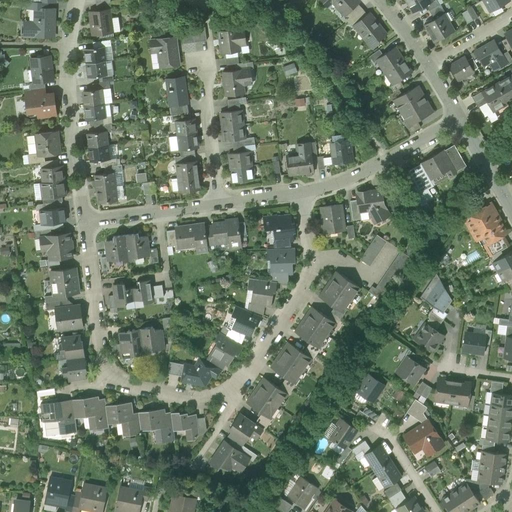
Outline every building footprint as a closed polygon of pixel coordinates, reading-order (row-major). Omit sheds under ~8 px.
[(344,15),(344,16),(357,4),(358,3),(355,0),(320,0),(327,7),(332,2),(334,0),(335,0),(339,3),(336,6),(344,15)] [(431,2),(430,0),(408,0),(406,1),(413,13),(426,5),(432,2),(431,2)] [(426,5),(429,11),(440,5),(436,0),(435,0),(431,2),(432,2),(426,5)] [(508,0),(484,0),(491,11),(501,6),(509,1),(508,0)] [(346,23),(347,22),(362,9),(357,4),(344,16),(344,15),(341,18),(346,23)] [(444,13),(440,5),(429,11),(434,19),(444,13)] [(466,9),(467,11),(473,21),(478,18),(472,6),(466,9)] [(504,11),(501,6),(491,11),(494,17),(504,11)] [(24,37),(52,37),(52,29),(54,29),(55,18),(53,18),(54,9),(46,9),(36,9),(36,26),(25,25),(24,37)] [(89,12),(92,35),(100,34),(113,32),(111,17),(110,9),(97,10),(89,12)] [(366,15),(362,9),(347,22),(352,27),(354,26),(353,26),(366,15)] [(468,23),(473,21),(467,11),(462,13),(468,23)] [(364,38),(371,47),(387,35),(386,34),(385,34),(379,26),(378,27),(373,21),(375,20),(369,13),(366,15),(353,26),(354,26),(356,25),(362,32),(364,31),(367,35),(364,38)] [(424,25),(429,34),(450,22),(445,13),(444,13),(434,19),(424,25)] [(118,17),(111,17),(113,32),(120,31),(118,17)] [(386,34),(375,20),(373,21),(378,27),(379,26),(385,34),(386,34)] [(455,31),(450,22),(429,34),(434,43),(455,31)] [(354,26),(364,38),(367,35),(364,31),(362,32),(356,25),(354,26)] [(205,27),(193,29),(195,42),(207,41),(205,27)] [(220,40),(222,54),(224,53),(239,51),(241,51),(240,46),(240,41),(245,41),(244,28),(218,32),(219,40),(220,40)] [(183,44),(195,42),(193,29),(181,30),(183,44)] [(158,51),(161,67),(180,65),(176,37),(150,40),(152,52),(158,51)] [(501,41),(507,52),(511,48),(511,47),(506,37),(501,41)] [(93,42),(93,48),(103,47),(111,46),(110,40),(93,42)] [(490,62),(494,70),(506,63),(502,55),(493,41),(475,51),(484,66),(490,62)] [(246,46),(246,45),(241,46),(242,54),(249,53),(249,46),(246,46)] [(105,61),(111,61),(113,60),(111,46),(103,47),(105,61)] [(85,49),(87,64),(105,61),(103,47),(93,48),(85,49)] [(406,66),(402,61),(399,55),(400,54),(395,47),(383,55),(376,60),(377,60),(378,60),(381,65),(380,66),(385,72),(389,79),(390,79),(394,84),(393,84),(393,85),(400,81),(412,73),(407,65),(406,66)] [(370,57),(374,63),(377,60),(376,60),(383,55),(379,50),(370,57)] [(161,68),(161,67),(158,51),(152,52),(151,52),(153,69),(161,68)] [(511,62),(511,59),(507,52),(502,55),(506,63),(507,65),(511,62)] [(34,83),(45,82),(53,81),(50,56),(31,58),(34,83)] [(235,64),(239,64),(238,57),(226,59),(227,65),(235,64)] [(450,66),(458,81),(474,72),(473,71),(467,61),(465,57),(450,66)] [(467,61),(473,71),(478,68),(472,58),(467,61)] [(5,59),(2,64),(7,68),(10,63),(5,59)] [(107,75),(105,61),(87,64),(89,78),(99,77),(107,76),(107,75)] [(283,66),(286,75),(297,71),(294,62),(283,66)] [(244,94),(243,86),(243,81),(252,80),(251,68),(247,69),(236,70),(223,72),(224,80),(223,80),(224,88),(225,88),(226,97),(227,97),(244,94)] [(495,84),(505,100),(511,95),(511,90),(511,88),(511,87),(511,74),(495,84)] [(99,77),(99,83),(109,82),(114,81),(113,75),(107,75),(107,76),(99,77)] [(168,91),(170,105),(184,103),(183,97),(186,96),(184,78),(167,80),(167,81),(171,80),(172,89),(168,89),(168,91)] [(390,87),(394,93),(399,89),(404,86),(400,81),(393,85),(393,84),(390,87)] [(30,83),(31,90),(43,88),(46,88),(45,82),(34,83),(30,83)] [(110,89),(109,82),(99,83),(92,84),(93,90),(101,89),(101,90),(110,89)] [(507,104),(506,102),(505,100),(495,84),(482,92),(485,97),(488,102),(494,112),(507,104)] [(408,126),(409,127),(417,122),(433,112),(417,86),(402,95),(393,100),(401,114),(408,126)] [(38,110),(39,117),(56,115),(53,94),(50,94),(48,98),(45,99),(43,88),(31,90),(26,91),(27,99),(26,99),(28,112),(38,110)] [(83,92),(85,106),(103,104),(101,90),(101,89),(93,90),(83,92)] [(112,103),(110,89),(101,90),(103,104),(112,103)] [(402,95),(399,89),(394,93),(389,96),(392,101),(393,100),(402,95)] [(472,97),(475,102),(485,97),(482,92),(472,97)] [(488,102),(485,97),(475,102),(478,108),(488,102)] [(170,105),(172,116),(186,114),(184,103),(170,105)] [(103,104),(85,106),(87,120),(90,120),(103,118),(105,118),(105,117),(103,104)] [(220,113),(222,127),(243,125),(241,110),(240,110),(228,112),(220,113)] [(190,113),(186,114),(172,116),(173,123),(176,123),(176,122),(191,120),(190,113)] [(112,124),(111,116),(105,117),(105,118),(103,118),(104,125),(112,124)] [(90,126),(95,126),(104,125),(103,118),(90,120),(90,126)] [(176,123),(178,136),(196,134),(195,119),(191,120),(176,122),(176,123)] [(407,127),(410,134),(421,128),(417,122),(409,127),(408,126),(407,127)] [(112,124),(104,125),(95,126),(96,132),(106,131),(113,131),(112,124)] [(245,139),(243,125),(222,127),(224,142),(232,141),(244,139),(245,139)] [(38,154),(38,157),(44,156),(61,154),(58,131),(35,134),(36,135),(38,154)] [(87,134),(89,148),(108,145),(106,131),(96,132),(87,134)] [(198,148),(196,134),(178,136),(180,150),(194,148),(198,148)] [(27,136),(29,155),(38,154),(36,135),(27,136)] [(178,136),(169,137),(171,151),(180,150),(178,136)] [(324,158),(324,166),(353,162),(350,139),(346,139),(333,141),(330,141),(333,157),(324,158)] [(287,156),(289,176),(313,173),(311,155),(309,143),(297,144),(299,154),(287,156)] [(115,144),(108,145),(110,159),(117,158),(115,144)] [(110,159),(108,145),(89,148),(91,162),(100,161),(110,160),(110,159)] [(421,163),(421,164),(431,180),(445,171),(449,177),(457,172),(457,171),(466,166),(454,145),(445,150),(444,150),(421,163)] [(181,157),(183,156),(195,155),(194,148),(180,150),(181,157)] [(229,154),(231,168),(252,166),(250,151),(246,152),(234,153),(229,154)] [(29,164),(41,163),(45,162),(44,156),(38,157),(38,154),(29,155),(28,155),(29,164)] [(101,167),(105,167),(117,165),(117,158),(110,159),(110,160),(100,161),(101,167)] [(176,164),(178,178),(199,176),(197,161),(196,161),(184,163),(176,164)] [(434,186),(431,180),(421,164),(410,170),(415,179),(413,180),(416,185),(421,193),(427,190),(434,186)] [(121,165),(117,165),(105,167),(105,173),(113,172),(122,171),(121,165)] [(41,168),(43,183),(64,180),(62,166),(58,166),(41,168)] [(254,181),(252,166),(231,168),(233,183),(254,181)] [(124,185),(122,171),(113,172),(115,187),(123,185),(124,185)] [(431,180),(434,186),(449,177),(445,171),(431,180)] [(95,175),(97,189),(115,187),(113,172),(105,173),(95,175)] [(146,173),(136,174),(137,182),(147,181),(146,173)] [(178,178),(178,181),(179,191),(179,193),(201,190),(199,176),(178,178)] [(66,195),(64,180),(43,183),(41,183),(43,198),(62,196),(66,195)] [(35,200),(43,199),(43,198),(41,183),(33,184),(35,200)] [(115,187),(117,200),(124,199),(123,185),(115,187)] [(411,188),(421,207),(427,203),(426,200),(421,193),(416,185),(411,188)] [(117,200),(115,187),(97,189),(98,203),(117,201),(117,200)] [(432,197),(427,190),(421,193),(426,200),(432,197)] [(360,213),(369,212),(372,218),(375,224),(376,224),(374,222),(388,214),(389,216),(390,216),(383,204),(381,192),(370,193),(370,192),(357,194),(358,200),(360,213)] [(44,204),(61,202),(63,202),(62,196),(43,198),(43,199),(44,204)] [(350,201),(353,220),(361,219),(360,213),(358,200),(350,201)] [(61,208),(61,202),(44,204),(45,210),(61,208)] [(321,208),(325,233),(345,230),(341,205),(321,208)] [(484,236),(488,243),(501,235),(501,236),(505,233),(498,221),(497,221),(495,217),(496,216),(497,216),(490,205),(472,215),(474,219),(467,223),(477,240),(483,236),(484,236)] [(42,224),(42,225),(50,224),(63,222),(66,222),(64,208),(61,208),(45,210),(40,211),(42,224)] [(371,219),(372,218),(369,212),(360,213),(361,219),(361,221),(371,219)] [(280,242),(280,243),(291,241),(291,242),(295,241),(294,234),(296,233),(294,223),(292,223),(291,214),(277,216),(277,215),(263,217),(265,231),(278,229),(280,242)] [(229,242),(230,249),(242,248),(241,236),(239,224),(238,219),(225,221),(225,222),(212,224),(212,227),(214,244),(229,242)] [(239,224),(241,236),(247,235),(246,223),(239,224)] [(34,232),(51,230),(50,224),(42,225),(42,224),(33,225),(34,232)] [(195,243),(196,253),(208,251),(207,245),(205,228),(205,224),(196,226),(196,224),(176,227),(177,229),(179,243),(179,245),(195,243)] [(347,226),(348,239),(355,238),(353,225),(347,226)] [(205,228),(207,245),(214,244),(212,227),(205,228)] [(165,230),(167,245),(179,243),(177,229),(165,230)] [(34,232),(35,238),(40,237),(52,235),(51,230),(34,232)] [(49,260),(59,259),(73,257),(72,249),(73,248),(72,241),(71,240),(70,233),(52,235),(40,237),(42,251),(48,250),(49,260)] [(138,234),(126,236),(129,261),(136,260),(136,257),(143,256),(149,256),(147,237),(139,238),(138,234)] [(377,235),(374,240),(383,247),(387,242),(377,235)] [(490,245),(495,254),(501,251),(507,247),(501,236),(501,235),(488,243),(489,245),(490,245)] [(122,262),(129,261),(126,236),(113,237),(114,241),(106,242),(108,257),(108,261),(122,259),(122,262)] [(36,252),(42,251),(40,237),(35,238),(34,238),(36,252)] [(374,240),(370,245),(380,251),(383,247),(374,240)] [(370,245),(367,250),(377,256),(380,251),(370,245)] [(486,247),(491,256),(495,254),(490,245),(489,245),(486,247)] [(9,247),(0,248),(1,255),(10,254),(9,247)] [(150,249),(152,263),(159,262),(157,248),(150,249)] [(288,275),(293,275),(293,263),(296,263),(295,248),(292,248),(291,249),(274,249),(267,249),(268,260),(275,260),(276,274),(276,275),(288,275)] [(373,261),(377,256),(367,250),(363,255),(360,260),(370,266),(373,261)] [(401,251),(397,257),(407,263),(411,258),(401,251)] [(501,251),(495,254),(491,256),(490,257),(493,262),(504,256),(501,251)] [(493,262),(498,272),(511,263),(511,251),(504,256),(493,262)] [(136,257),(136,260),(136,264),(144,263),(143,256),(136,257)] [(101,258),(103,270),(110,269),(108,261),(108,257),(101,258)] [(403,269),(407,263),(397,257),(393,262),(403,269)] [(400,274),(403,269),(393,262),(390,267),(400,274)] [(511,263),(498,272),(503,281),(504,281),(511,276),(511,263)] [(396,279),(400,274),(390,267),(386,273),(396,279)] [(51,272),(54,296),(66,294),(79,293),(76,269),(51,272)] [(361,298),(356,294),(360,288),(337,272),(319,297),(334,308),(343,313),(351,301),(356,304),(361,298)] [(392,285),(396,279),(386,273),(382,278),(392,285)] [(420,297),(425,301),(440,279),(437,273),(420,297)] [(277,282),(289,284),(288,275),(276,275),(276,274),(271,274),(271,281),(277,282)] [(265,307),(272,308),(274,292),(276,293),(277,282),(271,281),(250,278),(248,289),(256,291),(254,304),(254,305),(265,307)] [(389,290),(392,285),(382,278),(379,283),(389,290)] [(434,307),(440,311),(450,297),(440,279),(425,301),(434,307)] [(140,287),(133,288),(134,301),(143,300),(144,304),(153,302),(153,299),(151,286),(150,280),(140,281),(140,287)] [(126,302),(134,301),(133,288),(125,289),(124,283),(113,285),(115,295),(117,307),(126,306),(126,302)] [(385,296),(389,290),(379,283),(375,288),(385,296)] [(151,286),(153,299),(164,297),(162,285),(151,286)] [(382,300),(385,296),(375,288),(372,286),(368,291),(382,300)] [(45,297),(46,303),(67,300),(66,294),(54,296),(45,297)] [(109,296),(110,308),(117,307),(115,295),(109,296)] [(452,300),(450,297),(440,311),(443,313),(444,312),(452,300)] [(68,307),(67,300),(46,303),(47,310),(55,309),(68,307)] [(126,302),(126,306),(127,310),(135,308),(135,307),(134,301),(126,302)] [(262,317),(264,317),(265,307),(254,305),(254,304),(249,304),(248,311),(262,317)] [(58,330),(58,331),(83,328),(80,305),(68,307),(55,309),(56,321),(59,320),(60,330),(58,330)] [(244,337),(249,340),(256,325),(258,326),(262,317),(248,311),(236,305),(232,316),(238,319),(233,332),(232,332),(244,337)] [(310,343),(319,348),(336,323),(328,317),(313,307),(295,333),(310,343)] [(434,307),(431,312),(443,320),(447,314),(444,312),(443,313),(440,311),(434,307)] [(334,308),(331,312),(341,319),(345,314),(343,313),(334,308)] [(337,325),(341,319),(331,312),(328,317),(336,323),(337,325)] [(427,317),(429,319),(429,318),(439,325),(443,320),(431,312),(427,317)] [(162,319),(164,331),(172,330),(170,318),(162,319)] [(436,330),(439,325),(429,318),(429,319),(426,323),(436,330)] [(415,340),(432,352),(443,335),(436,330),(426,323),(426,324),(427,325),(423,331),(422,330),(415,340)] [(507,325),(499,324),(497,334),(506,335),(507,325)] [(153,327),(140,329),(143,354),(150,353),(150,351),(164,349),(161,330),(153,331),(153,327)] [(474,327),(473,334),(485,336),(486,330),(486,328),(474,327)] [(122,352),(123,352),(131,351),(132,356),(143,354),(140,329),(128,330),(128,332),(120,333),(121,344),(122,352)] [(227,336),(241,345),(244,337),(232,332),(233,332),(229,330),(227,336)] [(226,366),(228,368),(236,355),(239,356),(244,347),(241,345),(227,336),(220,332),(214,342),(221,346),(214,358),(214,359),(226,366)] [(464,351),(482,353),(484,343),(485,336),(473,334),(466,333),(464,351)] [(61,337),(62,343),(81,341),(80,335),(61,337)] [(85,348),(84,348),(82,348),(81,341),(62,343),(59,343),(61,352),(61,354),(66,353),(67,359),(85,357),(84,354),(86,354),(85,348)] [(36,342),(28,343),(29,350),(37,349),(36,342)] [(286,378),(294,384),(311,359),(312,359),(303,353),(289,343),(271,368),(286,378)] [(310,343),(307,348),(317,354),(320,349),(319,348),(310,343)] [(117,352),(119,357),(123,356),(123,352),(122,352),(121,344),(115,345),(117,352)] [(313,360),(317,354),(307,348),(303,353),(312,359),(311,359),(313,360)] [(408,356),(418,363),(421,358),(409,350),(405,355),(407,356),(408,356)] [(132,358),(132,356),(131,351),(123,352),(123,356),(124,359),(132,358)] [(57,361),(67,359),(66,353),(61,354),(61,352),(54,353),(55,361),(57,361)] [(396,373),(413,384),(425,368),(418,363),(408,356),(407,356),(409,358),(405,364),(403,363),(396,373)] [(85,360),(85,357),(67,359),(68,366),(62,367),(63,368),(64,376),(68,376),(68,382),(86,380),(85,374),(87,373),(86,366),(87,365),(86,360),(85,360)] [(222,371),(223,372),(226,366),(214,359),(214,358),(213,357),(209,363),(222,371)] [(58,369),(63,368),(62,367),(68,366),(67,359),(57,361),(58,369)] [(181,382),(206,387),(212,377),(217,379),(222,371),(209,363),(203,360),(199,366),(198,368),(184,365),(182,377),(181,382)] [(167,374),(182,377),(184,365),(170,362),(167,374)] [(355,391),(373,403),(385,386),(368,374),(355,391)] [(262,414),(270,420),(271,419),(278,408),(287,395),(288,394),(279,388),(264,378),(247,404),(262,414)] [(286,378),(283,383),(293,390),(296,385),(294,384),(286,378)] [(435,400),(451,403),(454,381),(438,378),(435,400)] [(492,380),(491,387),(504,389),(505,382),(492,380)] [(471,383),(454,381),(451,403),(467,405),(469,395),(471,383)] [(415,392),(421,395),(427,385),(422,382),(415,392)] [(289,396),(293,390),(283,383),(279,388),(288,394),(287,395),(289,396)] [(433,388),(427,385),(421,395),(426,399),(433,388)] [(493,393),(492,404),(511,407),(511,395),(503,394),(493,393)] [(466,409),(473,410),(475,396),(469,395),(467,405),(466,409)] [(109,428),(108,424),(107,419),(102,420),(99,400),(99,396),(97,397),(98,399),(89,400),(89,398),(73,400),(73,403),(75,415),(75,418),(84,417),(90,416),(92,428),(92,430),(109,428)] [(99,400),(102,420),(107,419),(106,406),(105,399),(99,400)] [(406,412),(418,420),(423,413),(427,407),(426,406),(417,400),(415,399),(406,412)] [(77,432),(75,418),(75,415),(69,416),(67,404),(67,403),(58,404),(58,401),(41,404),(43,422),(45,422),(59,420),(60,434),(61,434),(77,432)] [(142,434),(141,431),(140,425),(135,426),(133,414),(132,403),(131,403),(131,405),(122,407),(122,404),(106,406),(107,419),(108,424),(124,422),(125,436),(142,434)] [(511,407),(492,404),(490,416),(511,419),(511,409),(511,407)] [(366,406),(363,411),(376,420),(379,415),(366,406)] [(175,440),(174,431),(173,425),(167,426),(165,413),(165,409),(164,409),(164,411),(155,413),(155,410),(139,412),(139,413),(140,425),(141,431),(157,429),(158,442),(175,440)] [(356,416),(365,422),(369,417),(360,410),(356,416)] [(171,413),(173,425),(174,431),(186,429),(188,441),(195,440),(199,435),(197,419),(196,415),(188,416),(187,413),(180,414),(179,412),(171,413)] [(233,431),(246,439),(250,434),(257,438),(263,429),(255,423),(240,413),(230,428),(233,431)] [(418,420),(424,423),(428,420),(423,413),(418,420)] [(263,429),(265,430),(272,420),(271,419),(270,420),(262,414),(255,423),(263,429)] [(90,416),(84,417),(85,429),(92,428),(90,416)] [(490,416),(488,427),(509,430),(511,419),(490,416)] [(197,419),(199,435),(203,434),(206,431),(205,418),(197,419)] [(342,419),(337,426),(329,438),(344,448),(344,449),(346,446),(358,430),(342,419)] [(45,422),(47,436),(60,434),(59,420),(45,422)] [(426,444),(431,452),(443,444),(428,420),(424,423),(405,436),(415,452),(426,444)] [(324,435),(329,438),(337,426),(332,423),(324,435)] [(507,442),(509,430),(488,427),(487,439),(495,440),(507,442)] [(229,436),(232,438),(242,445),(246,439),(233,431),(229,436)] [(257,455),(242,445),(232,438),(228,444),(249,458),(249,459),(253,461),(257,455)] [(365,440),(352,450),(356,455),(362,451),(365,455),(372,450),(365,440)] [(221,464),(229,469),(234,463),(242,469),(249,459),(249,458),(228,444),(224,441),(210,462),(218,468),(221,464)] [(365,455),(375,471),(391,461),(380,445),(372,450),(365,455)] [(341,465),(352,450),(346,446),(344,449),(344,448),(335,461),(341,465)] [(482,451),(481,461),(504,464),(506,454),(493,452),(482,451)] [(401,477),(391,461),(375,471),(386,487),(401,477)] [(425,467),(428,472),(438,466),(435,461),(425,467)] [(481,461),(479,471),(503,474),(504,464),(481,461)] [(441,471),(438,466),(428,472),(431,477),(441,471)] [(501,484),(503,474),(479,471),(478,480),(478,481),(489,483),(501,484)] [(66,507),(67,507),(69,495),(72,481),(50,477),(45,502),(45,503),(46,503),(46,500),(57,502),(56,505),(57,505),(66,507)] [(287,496),(305,507),(318,488),(301,477),(287,496)] [(473,493),(478,489),(472,480),(466,479),(464,480),(467,483),(473,493)] [(478,489),(480,492),(486,488),(489,489),(489,483),(478,481),(478,480),(472,480),(478,489)] [(131,481),(129,488),(143,491),(144,487),(144,484),(131,481)] [(407,500),(401,490),(402,490),(397,483),(384,492),(388,498),(389,498),(396,508),(407,500)] [(467,483),(458,488),(471,509),(480,503),(473,493),(467,483)] [(98,511),(102,511),(107,488),(84,484),(82,493),(79,508),(80,508),(98,511)] [(115,511),(121,511),(129,511),(130,509),(140,511),(142,500),(144,491),(143,491),(129,488),(120,486),(116,507),(115,511)] [(142,500),(148,501),(150,492),(150,488),(144,487),(143,491),(144,491),(142,500)] [(197,499),(201,500),(203,492),(185,488),(183,496),(198,498),(197,499)] [(458,488),(450,494),(461,511),(466,511),(471,509),(458,488)] [(491,489),(489,489),(486,488),(480,492),(485,500),(494,494),(491,489)] [(14,497),(29,499),(30,493),(15,491),(14,497)] [(78,511),(79,511),(80,508),(79,508),(82,493),(76,491),(75,496),(72,511),(78,511)] [(174,494),(170,511),(194,511),(197,499),(198,498),(183,496),(174,494)] [(449,511),(461,511),(450,494),(441,500),(449,511)] [(65,510),(72,511),(75,496),(69,495),(67,507),(66,507),(65,510)] [(396,508),(398,511),(422,511),(424,511),(414,496),(407,500),(396,508)] [(276,506),(284,511),(288,511),(292,506),(281,498),(276,506)] [(326,511),(351,511),(352,511),(352,510),(351,511),(336,500),(336,499),(335,499),(326,511)] [(46,503),(45,503),(44,509),(56,511),(57,505),(56,505),(57,502),(46,500),(46,503)] [(14,511),(28,511),(29,502),(16,501),(14,511)]
